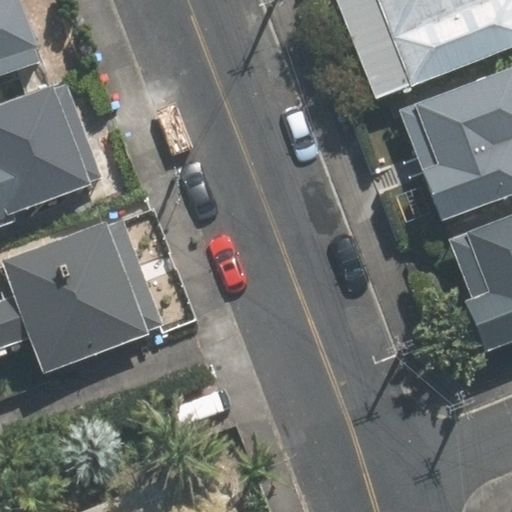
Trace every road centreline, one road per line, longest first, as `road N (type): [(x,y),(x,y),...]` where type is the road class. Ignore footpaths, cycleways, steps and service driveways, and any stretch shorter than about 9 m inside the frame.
road 1 (residential): [(185,0),(371,496)]
road 2 (residential): [(511,436),(371,496)]
